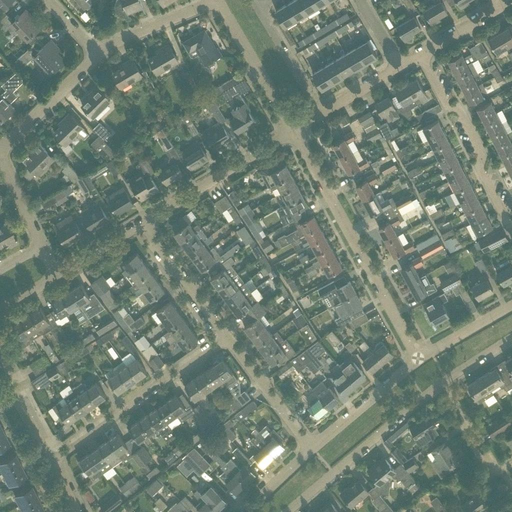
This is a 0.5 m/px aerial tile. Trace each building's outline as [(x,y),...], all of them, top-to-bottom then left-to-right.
[(12,0),(0,0),(0,10),(0,11),(12,0)] [(76,0),(84,9),(93,0),(76,0)] [(145,14),(146,14),(139,0),(116,0),(115,2),(115,3),(114,5),(114,6),(114,8),(115,9),(115,10),(116,11),(116,12),(117,13),(118,14),(119,15),(120,16),(121,16),(123,17),(124,17),(128,17),(129,17),(126,10),(133,7),(135,11),(142,8),(145,14)] [(296,19),(307,13),(299,0),(292,0),(287,4),(296,19)] [(313,0),(299,0),(307,13),(317,6),(313,0)] [(417,8),(411,0),(402,0),(410,12),(417,8)] [(447,11),(442,2),(440,0),(433,0),(435,4),(424,10),(427,14),(432,23),(440,18),(438,16),(447,11)] [(285,26),(293,21),(296,19),(287,4),(275,10),(285,26)] [(0,20),(0,24),(7,32),(12,38),(19,31),(27,39),(39,28),(30,18),(32,16),(26,10),(13,21),(7,14),(0,20)] [(341,22),(349,17),(347,13),(338,18),(341,22)] [(420,27),(415,18),(414,16),(397,26),(405,39),(412,34),(411,32),(420,27)] [(330,28),(341,22),(338,18),(328,24),(330,28)] [(343,25),(346,30),(348,32),(356,27),(351,20),(343,25)] [(330,28),(328,24),(321,28),(317,23),(314,25),(317,30),(320,34),(330,28)] [(346,30),(343,25),(333,32),(335,36),(346,30)] [(511,31),(509,26),(498,32),(507,46),(511,43),(511,31)] [(215,60),(214,58),(219,55),(213,44),(211,45),(207,39),(209,38),(204,30),(184,42),(189,51),(196,47),(207,65),(209,66),(215,63),(215,60)] [(309,41),(320,34),(317,30),(307,36),(309,41)] [(325,43),(335,36),(333,32),(322,38),(325,43)] [(497,53),(507,46),(498,32),(488,38),(497,53)] [(307,36),(298,42),(301,46),(309,41),(307,36)] [(325,43),(322,38),(311,44),(314,49),(325,43)] [(22,66),(34,56),(50,73),(65,60),(64,59),(64,60),(53,48),(56,45),(51,40),(39,50),(37,50),(32,45),(25,52),(16,60),(22,66)] [(367,40),(356,47),(365,62),(376,56),(367,40)] [(481,42),(476,45),(482,56),(488,54),(481,42)] [(178,60),(173,53),(168,44),(156,51),(157,54),(149,59),(158,73),(174,64),(174,62),(178,60)] [(305,54),(314,49),(311,44),(303,49),(305,54)] [(448,60),(454,71),(472,61),(482,56),(476,45),(469,49),(472,54),(464,58),(461,53),(448,60)] [(355,69),(365,62),(356,47),(345,53),(355,69)] [(345,53),(334,60),(344,75),(355,69),(345,53)] [(491,59),(488,54),(482,56),(485,62),(491,59)] [(141,75),(137,67),(132,58),(119,66),(121,68),(112,73),(121,87),(138,78),(138,77),(141,75)] [(333,82),(344,75),(334,60),(324,66),(333,82)] [(459,81),(478,72),(472,61),(454,71),(459,81)] [(322,88),(333,82),(324,66),(313,73),(322,88)] [(491,71),(494,76),(500,73),(497,68),(491,71)] [(182,73),(190,93),(198,90),(189,69),(182,73)] [(9,103),(17,95),(13,91),(24,80),(17,71),(2,85),(6,89),(0,95),(0,121),(14,108),(9,103)] [(459,81),(464,92),(478,85),(475,80),(481,78),(478,72),(459,81)] [(500,74),(500,73),(494,76),(495,77),(497,82),(503,78),(502,77),(500,74)] [(231,79),(200,97),(203,103),(204,102),(210,99),(214,96),(222,91),(234,84),(231,79)] [(416,79),(406,85),(417,104),(422,101),(427,98),(416,79)] [(482,83),(478,85),(464,92),(470,103),(483,96),(483,95),(487,93),(482,83)] [(249,110),(245,102),(239,93),(234,84),(222,91),(228,100),(234,96),(239,105),(232,109),(237,116),(236,117),(234,114),(226,119),(226,120),(226,119),(228,122),(231,120),(238,131),(247,126),(248,127),(255,123),(248,111),(249,110)] [(398,107),(402,113),(405,118),(412,114),(409,109),(417,104),(406,85),(395,91),(403,104),(398,107)] [(110,99),(104,93),(97,86),(87,96),(88,98),(82,105),(89,112),(93,117),(108,103),(107,102),(110,99)] [(393,118),(399,114),(402,113),(398,107),(393,99),(390,100),(388,95),(376,103),(384,117),(390,114),(393,118)] [(229,137),(220,123),(226,120),(226,119),(214,100),(206,104),(210,112),(212,111),(218,121),(201,132),(204,137),(206,136),(213,148),(220,144),(220,142),(229,137)] [(477,108),(483,119),(496,112),(490,101),(477,108)] [(426,118),(441,109),(438,103),(422,112),(426,118)] [(500,110),(496,112),(483,119),(488,129),(506,120),(500,110)] [(358,117),(362,124),(374,117),(370,111),(358,117)] [(66,144),(78,133),(84,139),(89,135),(82,128),(83,127),(69,113),(59,124),(61,126),(55,133),(66,144)] [(173,121),(169,113),(164,116),(169,124),(173,121)] [(178,128),(186,123),(194,135),(199,132),(193,121),(187,113),(173,121),(178,128)] [(379,128),(374,117),(362,124),(367,132),(364,133),(370,143),(382,136),(378,128),(379,128)] [(438,119),(420,129),(425,140),(428,138),(443,130),(438,119)] [(508,126),(506,120),(488,129),(493,140),(506,133),(504,128),(508,126)] [(103,139),(110,133),(99,122),(92,128),(103,139)] [(379,126),(386,140),(394,136),(387,122),(379,126)] [(169,140),(162,128),(156,131),(164,143),(169,140)] [(449,141),(443,130),(428,138),(433,149),(449,141)] [(341,158),(352,152),(347,143),(355,138),(351,131),(342,136),(343,138),(333,144),(341,158)] [(511,131),(507,134),(506,133),(493,140),(499,150),(511,144),(509,139),(511,137),(511,131)] [(454,151),(449,141),(433,149),(439,159),(454,151)] [(54,158),(39,143),(33,148),(34,149),(30,153),(29,152),(22,159),(29,166),(22,173),(29,179),(46,162),(48,164),(54,158)] [(108,161),(112,159),(119,155),(107,143),(98,152),(108,161)] [(511,144),(499,150),(504,161),(511,156),(511,144)] [(173,145),(172,145),(165,150),(169,157),(168,158),(167,164),(168,165),(159,171),(167,184),(174,179),(173,178),(182,173),(182,174),(183,174),(174,159),(179,156),(173,145)] [(410,151),(407,145),(402,148),(405,154),(410,151)] [(207,157),(202,149),(200,146),(184,156),(191,168),(198,164),(198,163),(207,157)] [(405,154),(402,148),(396,151),(399,157),(405,154)] [(459,162),(454,151),(439,159),(444,170),(459,162)] [(357,162),(352,152),(341,158),(349,172),(359,167),(360,169),(369,164),(365,157),(357,162)] [(112,159),(108,161),(107,162),(114,174),(119,171),(112,159)] [(158,189),(150,177),(149,174),(154,171),(146,159),(141,162),(146,170),(141,173),(141,172),(129,179),(134,187),(141,199),(158,189)] [(269,186),(291,174),(289,170),(290,168),(288,164),(286,165),(286,164),(284,165),(281,159),(261,170),(261,171),(265,179),(269,186)] [(397,167),(392,159),(380,165),(384,174),(397,167)] [(465,173),(459,162),(444,170),(450,180),(465,173)] [(74,182),(77,180),(81,178),(68,164),(62,170),(74,182)] [(416,175),(421,172),(418,166),(413,169),(416,175)] [(416,175),(413,169),(407,172),(410,178),(411,177),(416,175)] [(91,171),(81,178),(77,180),(84,193),(95,186),(90,180),(94,177),(91,171)] [(356,185),(364,200),(374,194),(369,184),(378,180),(374,173),(365,178),(366,180),(356,185)] [(450,180),(455,191),(470,183),(465,173),(450,180)] [(281,192),(297,184),(291,174),(269,186),(270,186),(272,190),(278,187),(281,192)] [(475,194),(470,183),(455,191),(460,201),(475,194)] [(287,203),(302,195),(297,184),(281,192),(274,196),(277,200),(283,197),(287,203)] [(62,189),(66,195),(71,191),(68,186),(62,189)] [(126,209),(133,204),(122,187),(106,197),(117,214),(124,210),(123,209),(125,208),(126,209)] [(430,187),(424,190),(427,195),(433,193),(430,187)] [(45,208),(66,195),(62,189),(41,202),(45,208)] [(242,201),(234,189),(228,194),(235,205),(242,201)] [(422,198),(427,195),(424,190),(419,192),(422,198)] [(379,203),(374,194),(364,200),(371,214),(381,208),(383,211),(392,206),(388,199),(379,203)] [(395,202),(398,208),(408,203),(412,201),(413,201),(409,194),(395,202)] [(460,201),(466,212),(481,204),(475,194),(460,201)] [(222,211),(231,205),(225,195),(214,202),(221,212),(222,211)] [(306,213),(303,207),(308,205),(302,195),(287,203),(282,205),(287,213),(280,217),(284,225),(306,213)] [(408,203),(398,208),(402,214),(415,207),(412,201),(408,203)] [(92,229),(108,219),(98,203),(82,213),(92,229)] [(238,209),(243,216),(252,210),(248,203),(238,209)] [(486,215),(481,204),(466,212),(471,222),(486,215)] [(233,218),(238,215),(232,205),(231,205),(227,208),(233,218)] [(441,208),(436,211),(439,216),(444,214),(441,208)] [(255,214),(252,210),(243,216),(248,225),(255,220),(253,216),(255,214)] [(439,216),(436,211),(430,213),(433,219),(439,216)] [(192,227),(189,224),(192,221),(186,213),(171,225),(176,231),(174,233),(181,242),(195,232),(201,227),(197,223),(192,227)] [(386,241),(397,236),(392,226),(400,221),(396,214),(387,219),(389,222),(378,227),(386,241)] [(80,237),(83,235),(71,215),(54,225),(66,245),(75,239),(74,238),(78,235),(80,237)] [(242,220),(238,215),(233,218),(236,223),(242,220)] [(282,246),(290,242),(299,237),(306,233),(319,226),(313,215),(296,225),(297,228),(285,235),(285,233),(277,238),(282,246)] [(492,226),(486,215),(471,222),(477,233),(492,226)] [(256,219),(255,220),(248,225),(258,240),(266,235),(256,219)] [(0,244),(6,241),(9,246),(17,242),(15,237),(16,236),(16,235),(14,236),(7,223),(1,226),(0,223),(0,244)] [(325,236),(319,226),(306,233),(311,243),(325,236)] [(202,241),(208,237),(201,227),(195,232),(181,242),(188,251),(202,241)] [(507,239),(502,228),(478,240),(484,250),(507,239)] [(455,235),(452,229),(447,232),(450,237),(455,235)] [(450,237),(447,232),(441,234),(444,240),(450,237)] [(420,250),(440,239),(437,233),(416,244),(420,250)] [(251,235),(243,240),(246,244),(249,242),(254,239),(251,235)] [(330,246),(325,236),(311,243),(317,254),(330,246)] [(402,245),(397,236),(386,241),(394,255),(404,250),(405,252),(414,247),(410,240),(402,245)] [(299,237),(290,242),(292,246),(301,241),(299,237)] [(257,245),(254,239),(249,242),(252,248),(257,245)] [(440,239),(420,250),(423,257),(444,245),(440,239)] [(209,250),(202,241),(188,251),(195,260),(209,250)] [(228,258),(239,250),(235,245),(224,253),(228,258)] [(202,270),(220,256),(213,246),(209,250),(195,260),(202,270)] [(315,268),(322,264),(336,256),(330,246),(317,254),(320,259),(312,263),(313,264),(305,268),(307,272),(315,268)] [(130,272),(144,262),(137,252),(123,263),(127,268),(122,272),(125,276),(126,275),(130,272)] [(270,263),(264,254),(258,257),(265,267),(270,263)] [(302,262),(310,258),(308,254),(299,258),(302,262)] [(218,288),(237,273),(231,264),(235,261),(231,256),(228,258),(220,264),(223,269),(211,278),(213,282),(218,288)] [(342,267),(336,256),(322,264),(328,274),(342,267)] [(409,283),(419,277),(414,268),(423,263),(419,256),(410,261),(411,263),(401,269),(409,283)] [(486,269),(480,259),(475,262),(481,272),(486,269)] [(137,282),(151,271),(144,262),(130,272),(137,282)] [(265,267),(261,270),(264,275),(268,272),(271,277),(276,274),(273,269),(270,263),(265,267)] [(511,266),(511,264),(502,269),(497,272),(503,283),(511,278),(511,266)] [(315,268),(307,272),(309,276),(318,272),(315,268)] [(137,282),(133,284),(130,287),(134,292),(141,287),(144,291),(157,280),(151,271),(137,282)] [(244,282),(237,273),(218,288),(225,297),(244,282)] [(444,289),(455,284),(461,280),(457,273),(440,282),(444,289)] [(493,289),(488,281),(486,278),(484,274),(478,278),(480,281),(472,286),(479,297),(493,289)] [(91,283),(100,295),(109,288),(111,286),(102,275),(91,283)] [(425,287),(419,277),(409,283),(417,297),(427,292),(428,294),(437,289),(433,282),(425,287)] [(164,290),(157,280),(144,291),(138,295),(146,304),(151,300),(164,290)] [(461,280),(455,284),(465,303),(471,299),(461,280)] [(356,293),(349,281),(337,288),(333,281),(319,289),(322,296),(327,294),(333,305),(356,293)] [(225,297),(231,306),(251,292),(244,282),(225,297)] [(89,295),(86,292),(81,283),(71,289),(80,304),(84,310),(85,311),(100,302),(94,292),(89,295)] [(277,286),(281,293),(286,289),(282,283),(277,286)] [(116,297),(109,288),(100,295),(107,305),(114,299),(116,297)] [(80,304),(71,289),(61,295),(71,310),(74,316),(84,310),(80,304)] [(278,302),(289,294),(286,289),(281,293),(275,298),(278,302)] [(243,312),(247,317),(262,306),(271,299),(270,297),(261,304),(258,300),(257,300),(251,292),(231,306),(238,316),(243,312)] [(353,318),(350,311),(362,304),(356,293),(333,305),(339,317),(335,319),(338,326),(348,321),(353,318)] [(74,316),(71,310),(61,295),(51,302),(56,309),(52,311),(57,319),(66,313),(70,319),(74,316)] [(448,314),(438,295),(424,303),(428,310),(429,312),(425,315),(429,323),(433,320),(434,322),(448,314)] [(114,299),(107,305),(111,309),(118,304),(114,299)] [(163,320),(177,310),(170,301),(152,314),(159,324),(163,320)] [(52,326),(40,306),(30,313),(43,333),(43,334),(53,328),(52,326)] [(266,311),(262,306),(247,317),(251,321),(244,326),(251,336),(265,326),(259,317),(266,311)] [(293,310),(296,316),(301,313),(298,307),(293,310)] [(113,313),(124,328),(135,320),(129,312),(123,317),(118,310),(113,313)] [(177,310),(163,320),(159,324),(162,328),(166,324),(170,330),(184,319),(177,310)] [(368,319),(365,312),(353,318),(348,321),(353,327),(368,319)] [(30,313),(20,319),(33,339),(43,333),(30,313)] [(308,323),(301,313),(296,316),(303,326),(307,323),(308,323)] [(140,316),(135,320),(124,328),(135,342),(138,339),(131,330),(132,330),(133,331),(145,322),(140,316)] [(33,341),(32,339),(33,339),(20,319),(10,325),(19,340),(20,339),(24,346),(33,341)] [(191,328),(184,319),(170,330),(177,339),(191,328)] [(78,322),(87,336),(90,341),(96,338),(92,332),(90,334),(81,320),(78,322)] [(316,337),(307,323),(303,326),(299,329),(309,343),(316,337)] [(110,329),(107,324),(96,330),(100,335),(110,329)] [(272,335),(265,326),(251,336),(258,345),(272,335)] [(177,339),(178,340),(184,348),(198,338),(191,328),(177,339)] [(341,341),(332,330),(326,335),(335,345),(341,341)] [(114,336),(111,331),(105,334),(108,339),(114,336)] [(64,332),(56,337),(58,341),(66,337),(64,332)] [(108,339),(105,334),(96,340),(99,345),(108,339)] [(126,335),(120,340),(129,352),(132,355),(133,354),(138,351),(126,335)] [(279,344),(284,340),(280,335),(275,339),(272,335),(258,345),(265,354),(279,344)] [(90,341),(87,336),(72,345),(75,350),(90,341)] [(138,346),(142,351),(147,348),(152,344),(148,339),(138,346)] [(293,348),(286,339),(284,340),(279,344),(265,354),(272,364),(275,361),(279,365),(289,358),(286,353),(293,348)] [(364,349),(369,346),(364,340),(359,345),(364,350),(364,349)] [(392,353),(389,349),(387,347),(381,340),(375,345),(376,347),(372,350),(382,362),(392,353),(392,354),(392,353)] [(89,351),(86,346),(80,349),(84,354),(89,351)] [(309,347),(304,351),(312,361),(317,356),(309,347)] [(150,353),(147,348),(142,351),(149,360),(157,354),(154,350),(150,353)] [(42,354),(50,366),(60,360),(53,349),(45,355),(44,353),(42,354)] [(84,354),(80,349),(75,353),(78,358),(84,354)] [(372,370),(382,362),(372,350),(367,354),(369,355),(363,360),(366,365),(368,367),(368,366),(372,371),(372,370)] [(307,365),(312,361),(304,351),(290,360),(295,367),(299,371),(307,365)] [(164,363),(157,354),(149,360),(156,369),(164,363)] [(36,374),(47,367),(40,357),(29,364),(36,374)] [(137,379),(146,372),(136,358),(127,365),(137,379)] [(223,380),(227,385),(237,379),(223,359),(213,365),(223,380)] [(290,371),(295,367),(290,360),(277,370),(282,377),(290,371)] [(59,370),(61,374),(62,375),(67,371),(61,362),(56,365),(59,370)] [(361,370),(360,370),(354,362),(344,371),(343,371),(345,373),(355,385),(365,376),(362,372),(361,370)] [(355,385),(345,373),(343,371),(344,371),(337,363),(331,369),(337,376),(333,380),(339,387),(339,388),(341,390),(341,389),(345,393),(355,385)] [(52,380),(61,374),(59,370),(56,365),(46,371),(52,380)] [(127,386),(137,379),(127,365),(117,371),(127,386)] [(213,365),(203,372),(213,386),(223,380),(213,365)] [(496,367),(482,376),(493,394),(490,388),(498,383),(501,388),(504,387),(506,391),(511,387),(511,382),(505,370),(500,374),(496,367)] [(52,380),(46,371),(45,371),(36,378),(42,387),(52,380)] [(118,393),(127,386),(117,371),(108,378),(118,393)] [(203,372),(194,379),(204,393),(213,386),(203,372)] [(479,403),(493,394),(482,376),(468,385),(479,403)] [(194,400),(204,393),(194,379),(184,386),(194,400)] [(310,386),(312,388),(328,407),(338,399),(335,394),(334,392),(333,393),(328,386),(327,388),(321,381),(313,388),(310,386)] [(87,410),(96,403),(86,389),(81,382),(72,389),(73,390),(73,391),(87,410)] [(96,382),(86,389),(96,403),(106,396),(96,382)] [(61,395),(71,389),(68,384),(58,390),(61,395)] [(318,416),(328,407),(312,388),(310,386),(305,390),(313,399),(308,404),(309,405),(309,406),(313,410),(312,410),(314,412),(318,416)] [(241,405),(251,398),(244,390),(235,397),(241,405)] [(87,410),(73,391),(64,397),(77,416),(87,410)] [(181,422),(195,411),(193,408),(191,404),(186,408),(176,394),(166,401),(176,415),(181,422)] [(241,405),(235,397),(233,395),(224,402),(229,408),(233,412),(241,405)] [(68,423),(77,416),(64,397),(58,401),(59,402),(53,407),(60,417),(58,418),(61,422),(65,420),(68,423)] [(253,400),(235,414),(241,420),(250,413),(258,406),(253,400)] [(166,401),(157,408),(167,422),(172,428),(181,422),(176,415),(166,401)] [(206,414),(198,404),(193,408),(195,411),(200,418),(205,414),(206,414)] [(171,428),(167,422),(157,408),(147,414),(162,434),(171,428)] [(228,416),(233,412),(229,408),(224,412),(228,416)] [(159,437),(162,434),(147,414),(138,421),(148,435),(154,431),(159,437)] [(434,435),(437,433),(433,427),(435,426),(428,416),(412,426),(410,428),(417,437),(415,439),(419,446),(429,440),(428,439),(432,436),(433,437),(434,436),(434,435)] [(234,423),(230,418),(219,427),(232,440),(237,435),(229,427),(234,423)] [(492,437),(501,432),(511,424),(511,423),(509,419),(498,426),(495,421),(486,427),(489,431),(492,437)] [(408,429),(410,428),(412,426),(408,420),(394,432),(398,437),(408,428),(408,429)] [(128,428),(134,436),(139,442),(144,438),(148,444),(153,441),(148,435),(138,421),(128,428)] [(204,434),(209,430),(206,426),(201,430),(204,434)] [(259,431),(254,435),(274,455),(283,446),(283,447),(283,446),(279,442),(280,442),(279,441),(282,438),(273,429),(264,437),(259,431)] [(0,446),(9,442),(3,432),(0,433),(0,446)] [(123,451),(127,448),(124,443),(118,433),(108,440),(122,460),(127,456),(123,451)] [(264,464),(274,455),(254,435),(250,439),(259,448),(254,454),(256,456),(257,457),(259,459),(258,459),(260,461),(264,465),(264,464)] [(192,437),(182,445),(186,450),(196,442),(192,437)] [(113,466),(122,460),(108,440),(99,446),(109,461),(113,466)] [(445,442),(437,447),(432,450),(437,459),(432,462),(441,476),(452,469),(452,468),(459,463),(445,442)] [(173,450),(178,456),(186,450),(182,445),(181,443),(173,449),(173,450)] [(142,446),(137,450),(145,462),(152,457),(143,445),(142,446)] [(99,467),(109,461),(99,446),(89,453),(99,467)] [(188,452),(205,469),(211,464),(194,447),(188,452)] [(401,463),(402,462),(407,459),(397,447),(391,451),(401,463)] [(132,454),(131,454),(140,466),(140,465),(145,462),(137,450),(132,454)] [(178,456),(173,450),(164,457),(169,464),(178,456)] [(215,451),(210,456),(215,460),(216,459),(219,456),(215,451)] [(199,475),(205,469),(188,452),(182,457),(184,459),(177,465),(186,475),(193,468),(199,475)] [(20,464),(14,453),(0,460),(0,467),(3,473),(20,464)] [(99,468),(99,467),(89,453),(79,460),(80,460),(77,462),(83,470),(86,469),(93,479),(102,472),(99,468)] [(254,454),(249,458),(252,462),(257,457),(256,456),(254,454)] [(402,462),(401,463),(408,472),(418,466),(412,456),(402,463),(402,462)] [(230,458),(225,462),(245,483),(254,474),(255,474),(251,469),(250,468),(249,468),(245,463),(239,468),(230,458)] [(395,470),(392,467),(385,459),(377,466),(375,464),(374,464),(368,469),(379,483),(374,487),(379,494),(380,494),(381,493),(382,493),(388,494),(389,481),(387,477),(390,474),(393,478),(398,475),(394,471),(395,470)] [(236,491),(245,483),(225,462),(222,466),(221,467),(224,471),(219,475),(230,486),(230,487),(231,488),(235,492),(236,492),(236,491)] [(25,474),(20,464),(3,473),(8,483),(25,474)] [(150,478),(159,470),(155,465),(146,473),(150,478)] [(458,484),(460,483),(468,477),(462,467),(451,474),(458,484)] [(420,486),(408,472),(400,479),(413,493),(420,486)] [(134,476),(125,483),(132,493),(142,485),(134,476)] [(157,480),(152,484),(157,491),(163,486),(157,480)] [(368,491),(365,488),(359,480),(349,488),(348,487),(341,493),(351,505),(368,491)] [(205,497),(216,510),(225,501),(226,501),(222,497),(222,496),(221,495),(212,486),(209,482),(199,491),(202,495),(205,497)] [(127,497),(132,493),(125,483),(119,488),(127,497)] [(36,496),(31,485),(14,494),(19,505),(36,496)] [(202,495),(199,491),(197,489),(193,493),(198,499),(202,495)] [(109,501),(101,507),(104,511),(106,511),(123,499),(118,493),(109,501)] [(477,493),(469,499),(463,504),(464,506),(461,508),(464,511),(476,511),(486,505),(477,493)] [(372,500),(381,511),(393,511),(394,511),(380,494),(379,494),(372,500)] [(30,511),(42,506),(36,496),(19,505),(23,511),(30,511)] [(185,496),(180,500),(189,509),(193,505),(185,496)] [(448,511),(436,496),(430,501),(438,511),(448,511)] [(213,511),(216,510),(205,497),(195,507),(199,511),(213,511)] [(182,511),(185,511),(189,509),(180,500),(176,504),(182,511)] [(338,511),(336,509),(330,502),(327,504),(328,506),(322,511),(321,509),(317,511),(338,511)]
